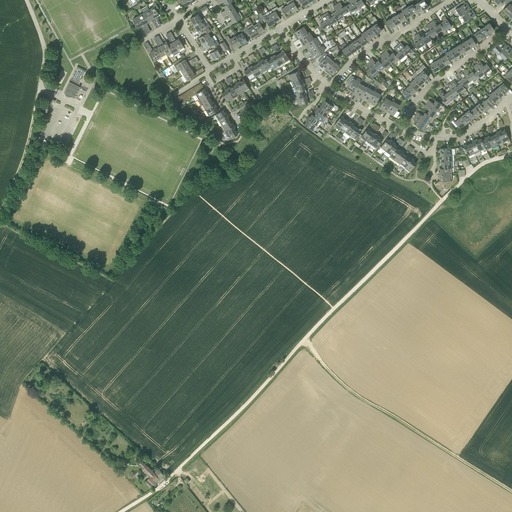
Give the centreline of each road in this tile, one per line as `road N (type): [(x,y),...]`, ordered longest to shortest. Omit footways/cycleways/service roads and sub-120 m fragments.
road 1 (track): [(122,511),(157,490),(407,236)]
road 2 (track): [(303,340),(357,397),(511,490)]
road 3 (residential): [(328,85),(371,47),(452,0)]
road 4 (residential): [(400,128),(424,92),(506,29)]
road 5 (unclassified): [(407,236),(480,165),(511,155)]
road 6 (track): [(37,96),(0,211)]
